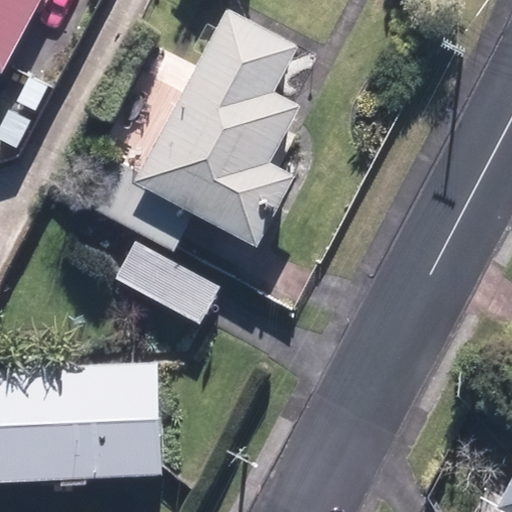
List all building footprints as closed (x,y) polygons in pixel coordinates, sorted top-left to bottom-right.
[(0,0),(0,71),(1,72),(38,0),(0,0)] [(295,51),(227,14),(139,176),(111,161),(87,205),(169,249),(191,210),(253,243),(289,177),(265,164),(296,108),(271,94),(295,51)] [(136,243),(116,279),(199,325),(219,289),(136,243)] [(0,373),(0,479),(158,474),(154,368),(0,373)] [(511,511),(511,480),(498,508),(507,511),(511,511)]
